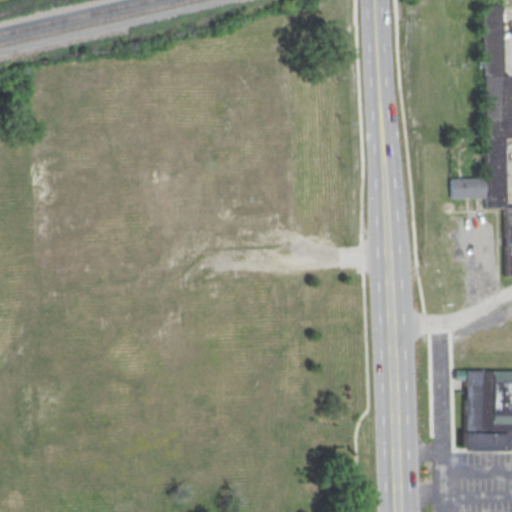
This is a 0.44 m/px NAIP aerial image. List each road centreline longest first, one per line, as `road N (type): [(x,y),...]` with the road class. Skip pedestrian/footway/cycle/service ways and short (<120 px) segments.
road 1 (secondary): [(396,511),(387,234)]
road 2 (secondary): [(387,234),(377,0)]
